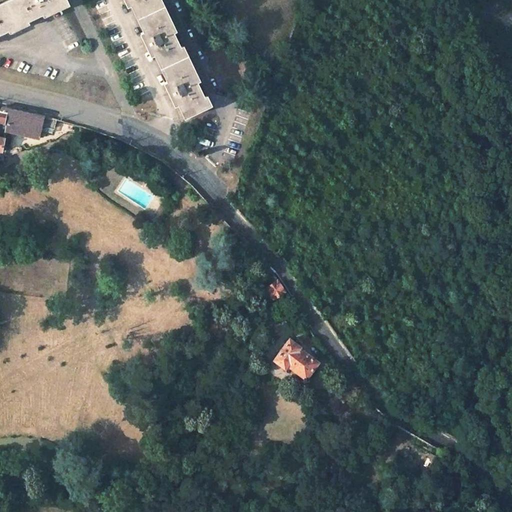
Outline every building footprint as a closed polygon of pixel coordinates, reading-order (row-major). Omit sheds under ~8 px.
[(0,33),(9,30),(29,20),(43,13),(44,16),(51,13),(50,10),(68,2),(67,0),(7,0),(0,3),(0,33)] [(177,31),(174,25),(171,26),(158,0),(126,0),(130,7),(132,6),(144,32),(142,33),(146,42),(153,56),(155,55),(168,82),(165,83),(169,92),(176,106),(179,105),(185,118),(210,106),(205,96),(198,82),(200,81),(197,75),(195,76),(181,46),(174,32),(177,31)] [(158,0),(171,26),(174,25),(161,0),(158,0)] [(50,10),(51,13),(70,4),(68,2),(50,10)] [(9,30),(10,32),(30,23),(29,20),(9,30)] [(195,76),(197,75),(183,45),(181,46),(195,76)] [(0,150),(3,151),(5,138),(0,137),(0,121),(5,123),(8,108),(5,108),(3,108),(2,109),(1,111),(0,110),(0,150)] [(8,123),(6,131),(39,138),(43,124),(45,116),(11,109),(8,123)] [(54,127),(56,119),(45,116),(43,124),(54,127)] [(165,195),(173,201),(177,196),(168,190),(165,195)] [(281,259),(287,254),(280,246),(274,251),(281,259)] [(277,278),(265,287),(274,300),(286,292),(277,278)] [(290,340),(275,361),(285,368),(288,364),(307,378),(318,362),(300,349),(300,348),(290,340)]
